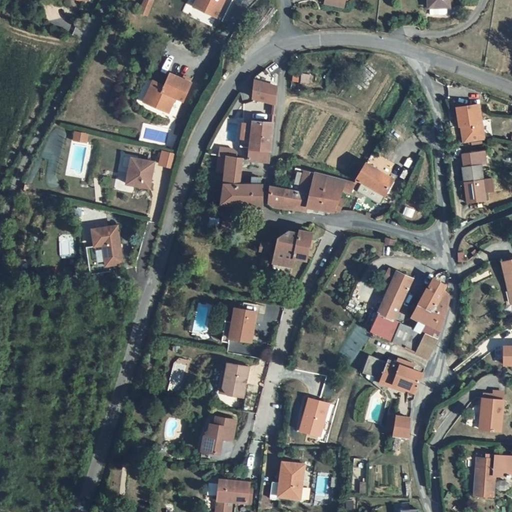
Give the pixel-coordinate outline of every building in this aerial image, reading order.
[(142,0),(138,12),(148,16),(153,0),(142,0)] [(216,16),(219,9),(223,0),(195,0),(193,6),(216,16)] [(342,1),(332,0),(324,0),(324,8),(341,11),(342,1)] [(428,0),(429,9),(431,9),(431,17),(446,16),(447,14),(447,8),(450,8),(449,0),(428,0)] [(253,83),(252,100),(274,106),(275,89),(273,88),(273,79),(270,79),(264,72),(253,80),(253,83)] [(291,81),(301,83),(303,75),(292,73),(291,81)] [(311,77),(303,75),(301,83),(309,85),(311,77)] [(151,99),(148,109),(166,117),(173,102),(179,104),(188,86),(167,77),(163,86),(161,85),(159,89),(151,85),(146,97),(151,99)] [(146,97),(142,106),(148,109),(151,99),(146,97)] [(465,128),(468,144),(485,141),(479,106),(457,110),(461,129),(462,128),(465,128)] [(252,147),(250,159),(271,163),(273,123),(266,122),(255,121),(254,125),(243,123),(241,146),(252,147)] [(464,169),(470,203),(487,200),(486,192),(491,191),(489,178),(484,179),(483,166),(488,165),(486,152),(464,155),(466,168),(464,169)] [(226,173),(228,156),(218,155),(216,172),(226,173)] [(250,159),(243,158),(228,156),(226,173),(224,184),(240,185),(242,166),(249,166),(250,159)] [(153,165),(128,160),(122,185),(148,191),(153,165)] [(393,178),(367,163),(358,179),(363,182),(384,194),(393,178)] [(333,207),(338,205),(345,207),(349,198),(342,196),(344,192),(350,192),(354,186),(359,189),(363,182),(358,179),(355,184),(318,174),(312,196),(310,205),(333,207)] [(240,185),(224,184),(222,202),(262,204),(262,186),(261,186),(261,180),(253,179),(253,186),(240,185)] [(281,213),(283,206),(287,191),(276,188),(270,187),(268,202),(281,213)] [(312,196),(287,191),(283,206),(297,209),(299,203),(310,206),(310,205),(312,196)] [(297,209),(303,211),(309,210),(310,206),(299,203),(297,209)] [(119,261),(113,224),(87,229),(91,247),(82,248),(86,274),(102,271),(101,263),(119,261)] [(280,238),(277,254),(295,257),(307,259),(312,238),(314,231),(303,230),(302,233),(292,230),(280,238)] [(261,242),(260,251),(269,252),(270,243),(261,242)] [(511,259),(503,262),(510,290),(511,289),(511,259)] [(384,279),(392,283),(397,272),(389,269),(384,279)] [(378,313),(394,319),(402,302),(412,278),(397,271),(397,272),(392,283),(386,295),(378,313)] [(413,317),(440,330),(450,299),(441,295),(444,286),(433,281),(413,317)] [(258,312),(237,308),(235,321),(228,320),(223,342),(231,344),(232,338),(253,343),(258,312)] [(371,330),(370,331),(393,341),(401,323),(394,319),(378,313),(371,330)] [(401,323),(393,341),(418,351),(426,335),(401,323)] [(437,339),(426,335),(418,351),(430,356),(437,339)] [(355,363),(359,346),(347,343),(342,360),(355,363)] [(399,386),(414,392),(422,372),(411,368),(396,362),(389,359),(389,361),(369,353),(361,371),(399,386)] [(413,363),(398,357),(396,362),(411,368),(413,363)] [(251,368),(229,364),(227,376),(225,387),(228,396),(245,399),(251,368)] [(225,387),(227,376),(223,375),(220,394),(228,396),(225,387)] [(321,437),(330,403),(308,397),(298,431),(321,437)] [(507,404),(486,404),(486,421),(489,421),(489,435),(507,435),(507,404)] [(408,437),(408,427),(409,418),(396,416),(395,435),(408,437)] [(239,422),(219,419),(218,427),(214,426),(213,434),(209,437),(208,442),(205,453),(224,456),(226,443),(236,444),(239,422)] [(511,453),(486,453),(486,459),(475,459),(473,494),(493,494),(495,471),(511,470),(511,453)] [(271,482),(269,497),(289,500),(290,497),(299,498),(304,465),(283,462),(282,469),(279,469),(278,478),(280,478),(279,483),(271,482)] [(250,485),(220,480),(217,500),(214,511),(229,511),(231,503),(246,505),(250,485)]
